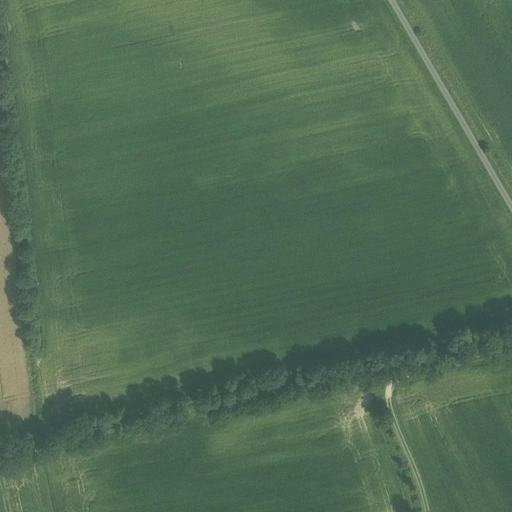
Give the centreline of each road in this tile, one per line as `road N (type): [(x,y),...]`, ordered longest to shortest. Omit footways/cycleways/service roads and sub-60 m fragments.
road 1 (track): [(511,330),(0,446)]
road 2 (track): [(416,511),(392,391),(401,381),(511,353)]
road 3 (unclassified): [(395,0),(511,205)]
